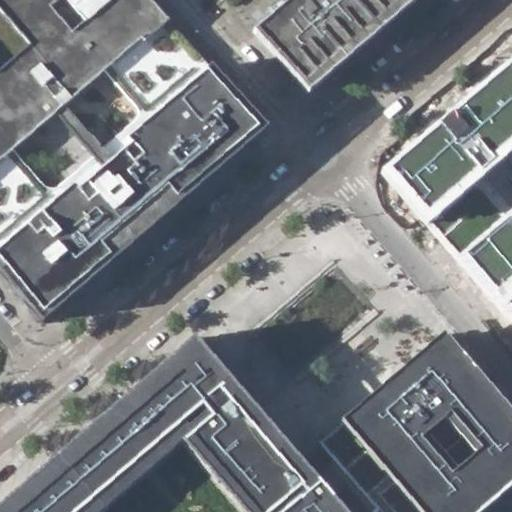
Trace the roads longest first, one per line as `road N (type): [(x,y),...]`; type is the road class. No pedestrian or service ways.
road 1 (tertiary): [(320,159),(52,387)]
road 2 (residential): [(511,374),(320,159)]
road 3 (tertiary): [(501,0),(320,159)]
road 4 (residential): [(320,159),(178,0)]
road 5 (unknown): [(385,229),(511,103)]
